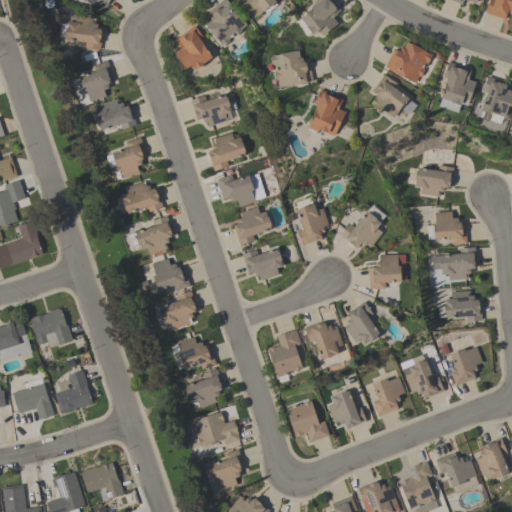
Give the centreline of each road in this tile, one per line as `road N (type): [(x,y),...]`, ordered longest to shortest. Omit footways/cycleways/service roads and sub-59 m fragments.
road 1 (residential): [(158,511),(0,48)]
road 2 (residential): [(144,35),(143,59),(288,473)]
road 3 (residential): [(288,473),(306,474),(511,400)]
road 4 (residential): [(511,56),(377,0)]
road 5 (residential): [(511,335),(492,197)]
road 6 (residential): [(0,459),(128,427)]
